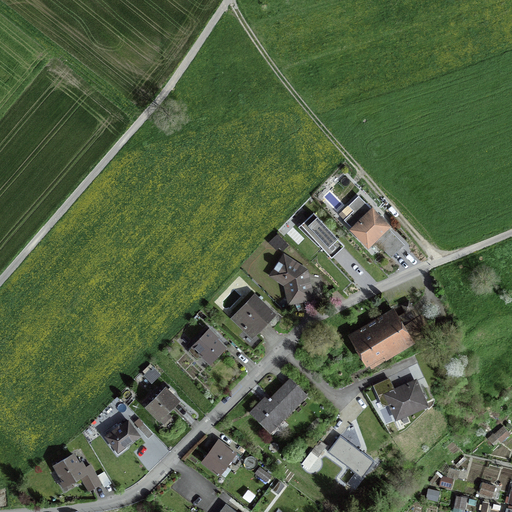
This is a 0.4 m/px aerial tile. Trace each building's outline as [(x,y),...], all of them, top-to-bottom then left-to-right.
[(390,226),(372,208),(351,229),(369,247),(390,226)] [(340,242),(313,215),(301,226),(329,254),(340,242)] [(289,302),(310,298),(306,279),(305,278),(303,279),(302,276),(303,274),(302,270),(284,258),(276,270),(283,275),(289,302)] [(255,333),(272,315),(253,297),(233,318),(245,329),(248,326),(255,333)] [(403,305),(403,306),(406,311),(412,308),(409,303),(408,302),(403,305)] [(412,344),(392,310),(350,335),(367,365),(373,361),(375,365),(412,344)] [(438,341),(460,323),(455,317),(432,334),(438,341)] [(209,362),(223,348),(207,332),(193,346),(209,362)] [(151,382),(159,375),(152,368),(144,375),(151,382)] [(267,403),(264,399),(250,413),(269,432),(305,395),(290,379),(270,399),(269,398),(268,399),(269,401),(267,403)] [(379,398),(386,395),(395,416),(424,403),(415,382),(393,392),(388,379),(373,386),(379,398)] [(159,420),(177,402),(164,388),(146,406),(159,420)] [(118,427),(106,436),(117,451),(138,436),(128,422),(119,428),(118,427)] [(137,428),(147,439),(153,434),(143,423),(137,428)] [(511,433),(503,425),(494,433),(493,432),(487,438),(494,445),(500,440),(501,441),(511,433)] [(369,460),(339,437),(330,449),(360,472),(369,460)] [(326,446),(319,440),(310,452),(317,458),(326,446)] [(235,454),(217,441),(202,462),(219,475),(235,454)] [(72,455),(54,465),(63,481),(60,483),(64,491),(70,487),(69,484),(84,475),(92,489),(100,484),(89,465),(84,468),(81,463),(78,465),(72,455)] [(259,467),(254,473),(266,482),(270,476),(259,467)] [(453,478),(442,475),(439,484),(451,487),(453,478)] [(496,485),(483,481),(479,492),(492,496),(496,485)] [(440,490),(428,488),(426,498),(438,500),(440,490)] [(467,497),(456,494),(454,506),(465,508),(467,497)] [(487,511),(489,502),(482,500),(480,511),(487,511)] [(237,511),(226,503),(218,511),(237,511)]
